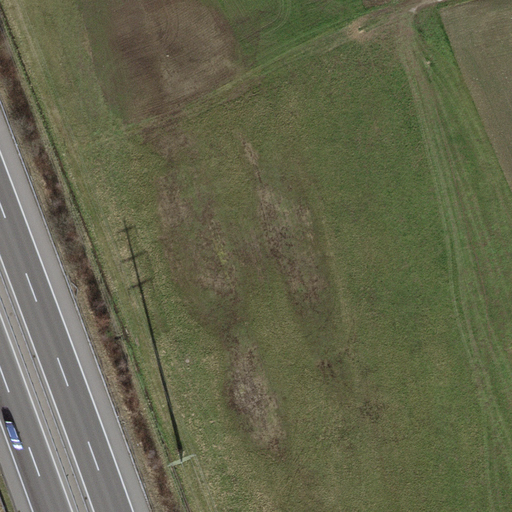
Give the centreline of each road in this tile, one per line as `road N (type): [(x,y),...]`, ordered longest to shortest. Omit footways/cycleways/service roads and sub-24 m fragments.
road 1 (motorway): [(113,511),(0,204)]
road 2 (track): [(508,0),(401,28),(228,102)]
road 3 (motorway): [(0,368),(52,511)]
